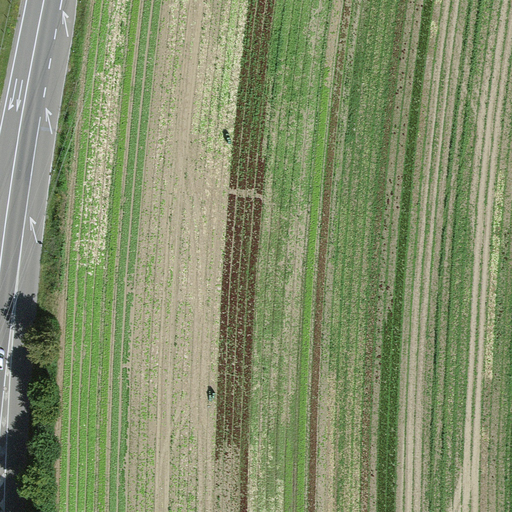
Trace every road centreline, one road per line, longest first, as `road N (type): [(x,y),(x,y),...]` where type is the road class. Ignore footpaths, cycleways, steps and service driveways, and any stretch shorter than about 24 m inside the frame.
road 1 (primary): [(43,0),(8,216)]
road 2 (primary): [(10,511),(0,303)]
